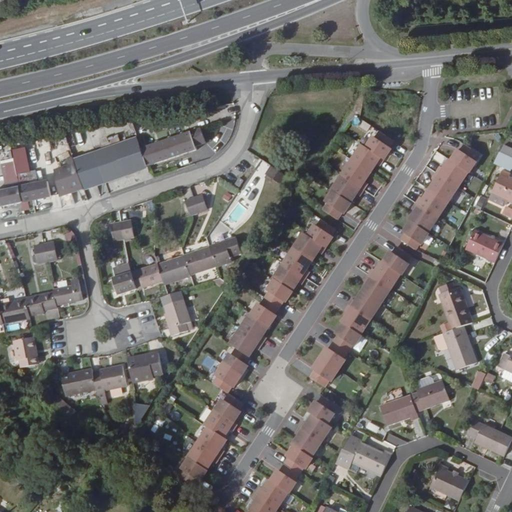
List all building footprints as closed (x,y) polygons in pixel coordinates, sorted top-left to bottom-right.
[(193,132),(143,149),(149,168),(199,150),(198,147),(208,144),(203,129),(193,132)] [(397,141),(384,132),(380,139),(377,137),(370,149),(388,160),(395,149),(393,148),(397,141)] [(366,146),(356,161),(374,173),(380,164),(384,167),(388,160),(370,149),(366,146)] [(473,173),(474,174),(482,163),(479,161),(484,155),(470,146),(466,153),(464,151),(456,162),(473,173)] [(11,159),(0,161),(0,165),(3,178),(30,173),(25,147),(10,150),(11,159)] [(62,171),(65,178),(136,154),(134,147),(62,171)] [(65,178),(71,194),(142,170),(136,154),(65,178)] [(511,170),(511,158),(504,155),(499,164),(511,170)] [(356,161),(346,176),(368,191),(372,184),(368,182),(374,173),(356,161)] [(445,167),(441,174),(463,189),(473,173),(456,162),(454,161),(448,170),(445,167)] [(271,166),(266,174),(281,183),(284,178),(286,175),(271,166)] [(266,174),(264,177),(279,186),(281,183),(266,174)] [(440,183),(434,191),(453,204),(463,189),(441,174),(436,180),(440,183)] [(511,203),(511,177),(504,174),(492,202),(508,210),(511,202),(511,203)] [(299,184),(286,175),(284,178),(297,187),(299,184)] [(346,176),(336,191),(337,192),(354,203),(360,195),(363,197),(368,191),(346,176)] [(236,184),(240,187),(245,180),(240,177),(236,184)] [(65,196),(71,194),(65,178),(59,180),(58,181),(62,197),(65,196)] [(52,197),(49,182),(21,188),(24,203),(52,197)] [(0,190),(0,207),(24,203),(21,188),(21,187),(0,190)] [(425,198),(421,204),(443,219),(453,204),(434,191),(428,200),(425,198)] [(354,203),(337,192),(330,203),(332,205),(328,212),(341,220),(345,213),(347,215),(354,203)] [(188,200),(192,215),(207,210),(206,208),(203,198),(202,195),(188,200)] [(155,199),(129,207),(131,211),(152,204),(152,211),(155,211),(155,199)] [(420,213),(414,222),(416,223),(433,234),(443,219),(421,204),(416,211),(420,213)] [(132,220),(111,224),(114,239),(125,237),(132,236),(135,235),(132,220)] [(320,226),(312,237),(330,249),(337,238),(335,236),(339,230),(326,221),(322,227),(320,226)] [(433,234),(416,223),(408,234),(411,235),(406,242),(420,251),(425,245),(427,246),(434,235),(433,234)] [(478,231),(469,252),(499,265),(508,245),(478,231)] [(241,248),(236,233),(157,260),(157,259),(131,267),(128,258),(113,263),(116,272),(112,273),(117,291),(136,285),(137,286),(163,277),(164,281),(190,272),(190,271),(225,259),(224,256),(231,253),(230,252),(241,248)] [(308,234),(298,249),(317,262),(322,253),(326,255),(330,249),(312,237),(308,234)] [(37,263),(58,260),(58,258),(55,243),(55,242),(35,246),(35,247),(37,263)] [(395,252),(387,263),(404,274),(405,275),(412,264),(410,262),(414,256),(401,247),(397,254),(395,252)] [(298,249),(288,265),(310,279),(314,273),(311,270),(317,262),(298,249)] [(144,262),(155,258),(152,250),(141,254),(144,262)] [(373,276),(394,290),(404,274),(387,263),(385,262),(384,265),(380,271),(377,269),(373,276)] [(288,265),(278,280),(279,281),(297,292),(302,283),(306,286),(310,279),(288,265)] [(372,285),(367,293),(384,305),(394,290),(373,276),(369,282),(372,285)] [(214,280),(228,291),(232,286),(222,278),(214,280)] [(0,326),(31,320),(30,317),(45,314),(45,312),(58,310),(57,306),(84,301),(80,280),(71,282),(72,285),(54,289),(54,293),(27,299),(27,300),(0,306),(0,305),(0,326)] [(274,293),(270,300),(283,308),(287,302),(289,303),(297,292),(279,281),(272,292),(274,293)] [(456,332),(446,336),(452,350),(460,372),(481,363),(468,328),(477,325),(462,287),(441,295),(456,332)] [(162,297),(164,304),(174,335),(194,329),(184,297),(182,291),(176,293),(169,295),(162,297)] [(357,300),(353,306),(374,320),(384,305),(367,293),(361,302),(357,300)] [(263,305),(256,316),(274,328),(281,316),(279,315),(283,308),(270,300),(266,306),(263,305)] [(352,315),(347,324),(348,325),(364,335),(374,320),(353,306),(349,313),(352,315)] [(255,316),(245,331),(268,345),(272,339),(268,336),(274,328),(256,316),(255,316)] [(343,337),(339,344),(351,352),(355,346),(358,347),(365,336),(364,335),(348,325),(341,336),(343,337)] [(242,350),(254,358),(260,349),(264,352),(268,345),(245,331),(235,346),(242,350)] [(441,338),(439,338),(444,351),(447,352),(452,350),(446,336),(441,338)] [(38,358),(34,338),(15,341),(18,362),(22,362),(23,368),(36,366),(35,358),(38,358)] [(351,352),(339,344),(335,350),(332,349),(326,360),(343,371),(349,360),(347,359),(351,352)] [(228,366),(246,378),(254,367),(251,365),(256,359),(254,358),(242,350),(238,357),(235,355),(228,366)] [(500,368),(508,371),(511,361),(511,354),(507,352),(500,368)] [(150,355),(151,359),(129,363),(133,383),(165,376),(160,353),(150,355)] [(320,372),(317,379),(329,387),(333,380),(335,382),(343,371),(326,360),(318,371),(320,372)] [(93,374),(92,369),(61,375),(66,396),(97,390),(97,393),(98,397),(102,405),(107,403),(105,391),(128,387),(124,365),(112,368),(113,370),(101,373),(93,374)] [(219,386),(233,395),(237,388),(239,389),(246,378),(228,366),(221,378),(223,379),(219,386)] [(472,388),(480,390),(484,372),(476,370),(472,388)] [(491,385),(494,375),(487,372),(483,382),(491,385)] [(417,381),(418,387),(442,382),(440,376),(417,381)] [(414,393),(415,396),(385,408),(393,429),(414,421),(415,424),(424,421),(421,415),(455,402),(447,382),(414,393)] [(229,401),(222,412),(239,424),(246,413),(244,411),(248,405),(235,396),(231,403),(229,401)] [(323,402),(315,413),(319,416),(333,425),(340,414),(338,412),(342,406),(329,397),(325,403),(323,402)] [(92,411),(88,418),(97,424),(101,417),(92,411)] [(221,412),(211,427),(214,429),(230,439),(231,437),(235,430),(239,432),(243,426),(239,424),(222,412),(221,412)] [(136,415),(136,434),(144,422),(148,415),(136,415)] [(310,422),(306,429),(327,443),(337,428),(333,425),(319,416),(313,425),(310,422)] [(128,436),(136,426),(129,421),(122,432),(128,436)] [(511,449),(511,438),(478,423),(471,437),(479,441),(477,445),(507,459),(511,449)] [(230,439),(214,429),(204,444),(226,459),(231,452),(227,450),(231,444),(233,441),(230,439)] [(305,438),(299,446),(301,447),(318,458),(327,443),(306,429),(301,435),(305,438)] [(367,441),(356,436),(341,465),(354,471),(357,464),(387,478),(398,454),(389,450),(387,453),(366,444),(367,441)] [(204,444),(194,460),(195,460),(213,472),(219,463),(222,465),(226,459),(204,444)] [(296,460),(292,466),(305,475),(309,469),(311,470),(319,459),(318,458),(301,447),(294,459),(296,460)] [(213,472),(195,460),(188,472),(190,473),(186,479),(199,488),(204,482),(206,483),(213,472)] [(305,475),(292,466),(287,473),(285,472),(278,483),(295,494),(296,494),(303,483),(301,482),(305,475)] [(433,490),(463,504),(473,483),(451,473),(452,471),(444,467),(433,490)] [(267,488),(263,495),(285,509),(295,494),(278,483),(276,482),(271,491),(267,488)] [(282,511),(285,509),(263,495),(259,501),(262,504),(256,511),(282,511)]
